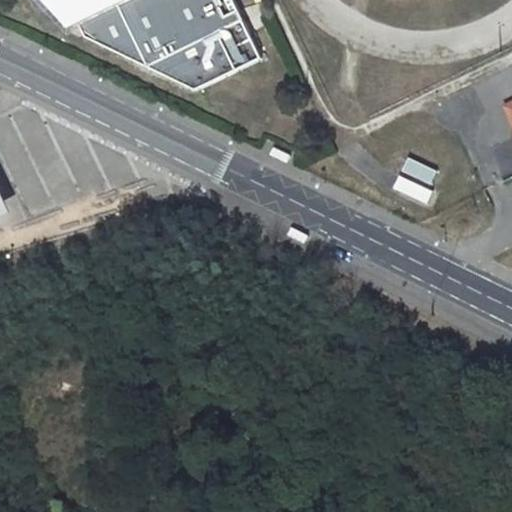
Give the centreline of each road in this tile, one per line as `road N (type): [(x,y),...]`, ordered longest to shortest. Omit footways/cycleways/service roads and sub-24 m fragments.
road 1 (unclassified): [(0,60),(511,310)]
road 2 (unknown): [(511,195),(471,115),(478,101),(511,80)]
